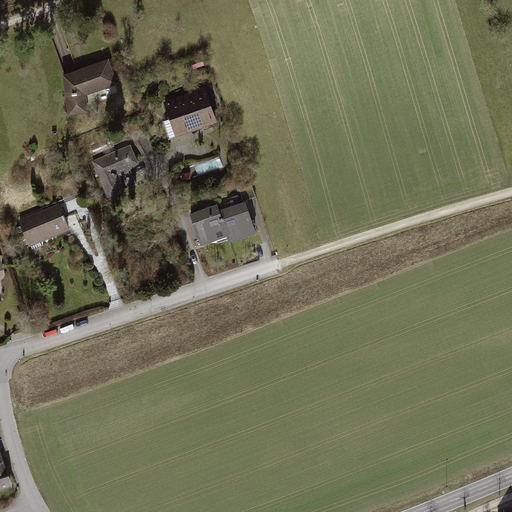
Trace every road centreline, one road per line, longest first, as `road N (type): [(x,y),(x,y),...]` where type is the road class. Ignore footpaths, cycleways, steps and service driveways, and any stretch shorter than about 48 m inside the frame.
road 1 (residential): [(0,359),(281,262)]
road 2 (track): [(281,262),(511,190)]
road 3 (residential): [(0,375),(36,502)]
